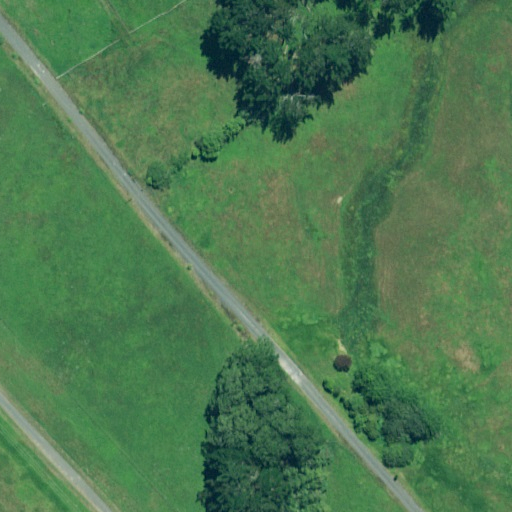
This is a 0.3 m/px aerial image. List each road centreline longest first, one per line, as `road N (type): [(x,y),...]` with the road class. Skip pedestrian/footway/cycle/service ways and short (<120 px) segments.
road 1 (track): [(418,511),(0,27)]
road 2 (track): [(103,511),(0,397)]
